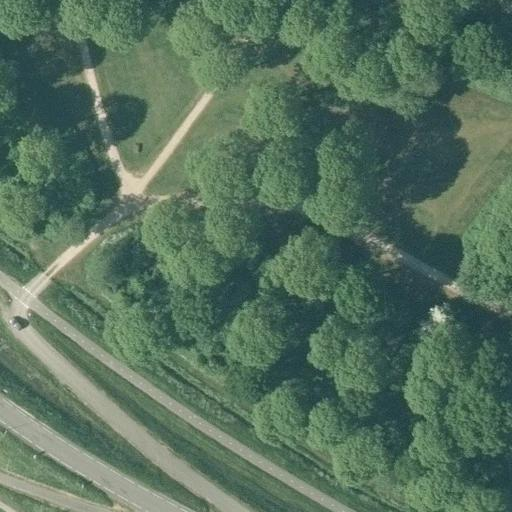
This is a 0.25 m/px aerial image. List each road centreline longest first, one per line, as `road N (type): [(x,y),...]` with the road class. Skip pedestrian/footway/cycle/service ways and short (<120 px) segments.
road 1 (unclassified): [(228,511),(53,370),(21,331),(21,298)]
road 2 (tertiary): [(165,511),(0,410)]
